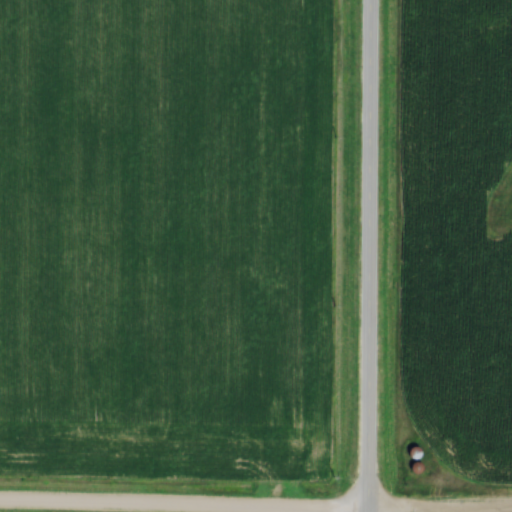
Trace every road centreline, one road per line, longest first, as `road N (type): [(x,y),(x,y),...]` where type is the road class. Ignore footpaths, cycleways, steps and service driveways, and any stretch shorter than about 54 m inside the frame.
road 1 (tertiary): [(365,511),(369,0)]
road 2 (residential): [(292,511),(511,508)]
